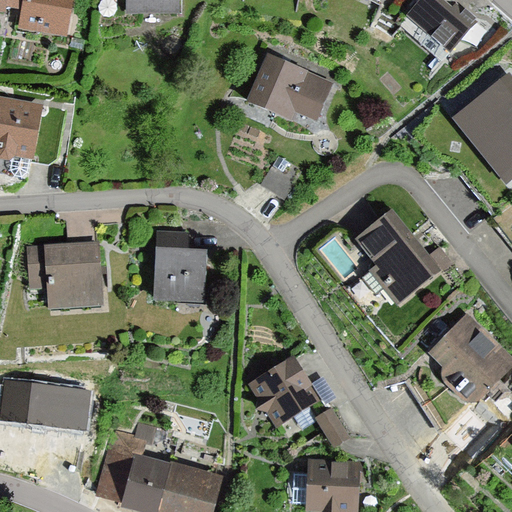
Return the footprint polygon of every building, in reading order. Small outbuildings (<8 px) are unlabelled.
[(0,0),(0,5),(20,9),(17,28),(61,37),(67,0),(0,0)] [(119,0),(119,8),(173,9),(172,0),(119,0)] [(471,20),(446,0),(414,0),(403,14),(447,50),(471,20)] [(331,83),(265,52),(242,99),(283,118),(290,106),(315,118),(331,83)] [(511,76),(510,74),(454,120),(508,186),(511,182),(511,76)] [(43,105),(0,97),(0,154),(33,160),(43,105)] [(257,184),(281,198),(298,171),(274,156),(257,184)] [(432,259),(394,211),(357,241),(378,268),(370,275),(398,310),(454,266),(442,251),(432,259)] [(191,234),(157,233),(154,302),(207,304),(210,249),(190,248),(191,234)] [(100,242),(28,248),(31,291),(47,289),(49,311),(105,307),(100,242)] [(511,367),(511,361),(461,311),(423,352),(440,366),(438,381),(472,406),(511,367)] [(291,355),(247,382),(274,427),(318,401),(291,355)] [(93,390),(6,380),(2,420),(88,431),(93,390)] [(313,416),(331,446),(347,436),(329,406),(313,416)] [(130,435),(113,431),(92,495),(149,511),(208,511),(220,475),(140,453),(144,441),(131,439),(130,435)] [(356,511),(359,460),(306,458),(303,510),(320,511),(356,511)]
